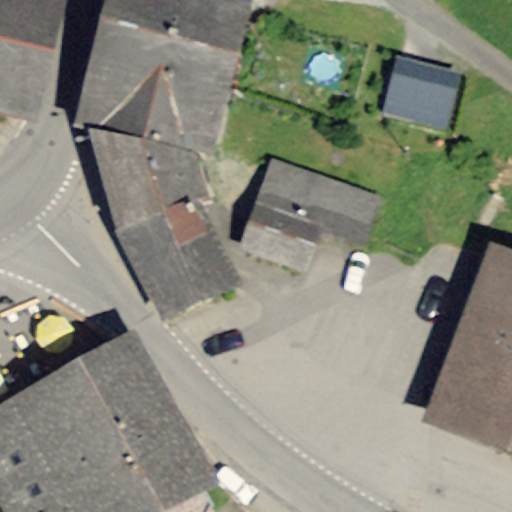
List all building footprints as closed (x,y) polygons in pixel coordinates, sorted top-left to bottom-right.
[(52,0),(0,0),(0,104),(25,110),(52,0)] [(253,0),(105,0),(101,16),(241,53),(253,0)] [(76,125),(92,129),(214,156),(241,53),(101,16),(76,125)] [(396,54),(382,109),(445,126),(460,71),(396,54)] [(92,129),(118,228),(202,201),(214,197),(199,149),(92,129)] [(379,205),(270,175),(250,244),(359,275),(379,205)] [(166,324),(244,283),(202,201),(118,228),(166,324)] [(511,254),(497,249),(429,429),(511,460),(511,254)] [(113,348),(0,417),(0,485),(16,511),(161,511),(200,488),(113,348)]
